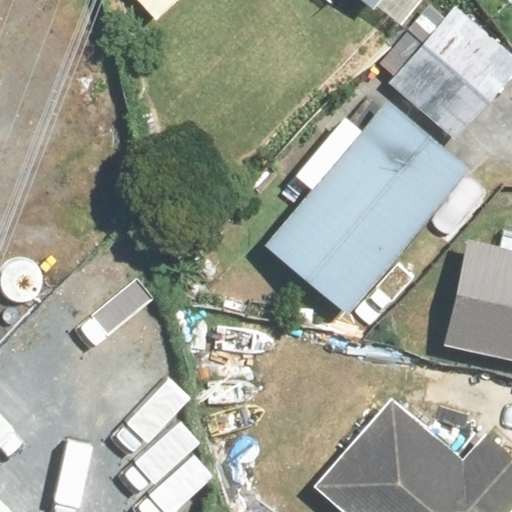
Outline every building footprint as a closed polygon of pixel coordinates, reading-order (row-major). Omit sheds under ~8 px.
[(337,0),(361,20),(377,0),(337,0)] [(511,79),(511,49),(456,0),(384,80),(455,143),(511,79)] [(375,99),(249,252),(338,324),(463,171),(375,99)] [(511,260),(451,250),(431,363),(511,377),(511,260)] [(374,402),(301,491),(326,511),(511,511),(511,467),(473,436),(450,464),(374,402)]
